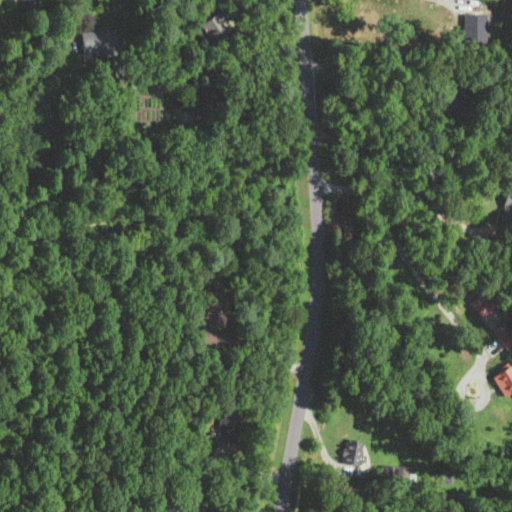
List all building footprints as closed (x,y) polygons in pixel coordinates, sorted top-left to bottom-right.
[(40,4),(38,0),(17,0),(22,11),(40,4)] [(196,23),(208,41),(228,28),(216,10),(196,23)] [(460,43),(481,43),(481,11),(471,11),(471,13),(460,13),(460,43)] [(78,31),(78,54),(112,54),(112,31),(78,31)] [(460,113),(460,79),(438,79),(438,113),(460,113)] [(511,224),(511,189),(501,188),(495,221),(511,224)] [(221,291),(198,290),(195,348),(217,349),(221,291)] [(492,336),(503,349),(511,340),(511,334),(504,326),(492,336)] [(502,396),(511,389),(511,375),(505,364),(488,375),(502,396)] [(215,437),(234,437),(234,403),(215,403),(215,437)] [(340,462),(356,464),(359,444),(344,442),(340,462)] [(406,467),(380,467),(380,480),(406,480),(406,467)] [(180,511),(199,511),(202,496),(183,493),(180,511)]
